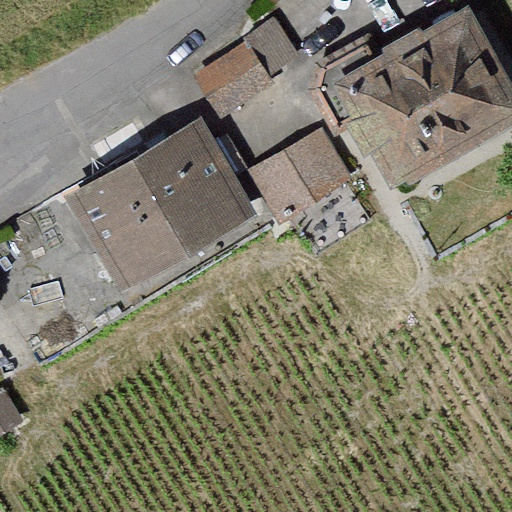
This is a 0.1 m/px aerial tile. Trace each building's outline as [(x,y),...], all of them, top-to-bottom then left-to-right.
[(511,46),(484,0),(452,0),(338,68),(406,181),(511,117),(511,46)] [(195,71),(225,114),(280,76),(251,33),(195,71)] [(205,102),(68,181),(127,283),(264,204),(205,102)] [(334,118),(251,162),(278,211),(361,166),(334,118)] [(0,398),(0,429),(22,417),(8,394),(0,398)]
